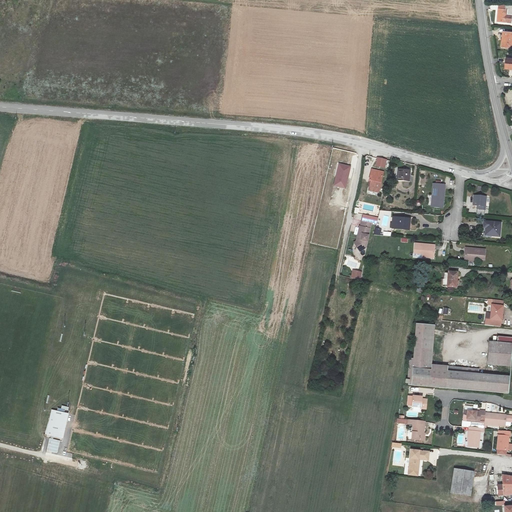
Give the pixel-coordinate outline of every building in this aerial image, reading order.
[(498,9),(497,20),(511,22),(511,14),(507,14),(507,10),(498,9)] [(511,31),(504,31),(503,45),(511,46),(511,31)] [(387,160),(378,157),(375,166),(385,169),(387,160)] [(352,166),(339,163),(333,186),(346,189),(352,166)] [(409,170),(397,169),(397,181),(409,182),(409,170)] [(369,186),(379,188),(382,172),(371,170),(368,180),(371,180),(369,186)] [(378,192),(379,188),(369,186),(371,180),(368,180),(366,189),(378,192)] [(442,195),(443,196),(445,185),(433,184),(431,201),(441,202),(442,195)] [(486,197),(474,196),(473,205),(476,206),(476,209),(485,210),(486,197)] [(409,219),(393,218),(392,229),(402,230),(402,227),(409,227),(409,219)] [(371,223),(362,220),(360,227),(359,226),(357,237),(359,237),(358,239),(355,241),(358,244),(356,245),(359,250),(364,247),(371,223)] [(499,223),(483,222),(482,228),(485,228),(485,236),(498,237),(499,223)] [(423,254),(432,255),(433,246),(414,245),(413,252),(424,253),(423,254)] [(464,249),(464,257),(472,258),(473,257),(483,258),(483,251),(464,249)] [(449,272),(448,287),(457,288),(458,273),(449,272)] [(503,307),(492,305),(490,319),(501,321),(503,307)] [(412,358),(408,358),(406,380),(404,379),(404,384),(406,384),(406,386),(448,391),(511,396),(511,386),(511,376),(478,374),(478,369),(431,364),(435,326),(415,323),(412,358)] [(493,342),(491,364),(511,366),(511,337),(501,336),(500,342),(493,342)] [(427,412),(428,401),(422,400),(423,398),(413,397),(411,409),(417,409),(416,414),(421,414),(421,411),(427,412)] [(63,439),(68,413),(51,409),(46,435),(63,439)] [(480,413),(472,412),(464,412),(463,422),(479,423),(480,420),(485,421),(485,415),(486,413),(480,412),(480,413)] [(485,415),(485,421),(485,425),(505,427),(506,417),(485,415)] [(423,442),(425,427),(422,427),(422,423),(408,422),(408,426),(414,426),(412,441),(423,442)] [(470,441),(469,448),(479,449),(481,430),(470,429),(469,441),(470,441)] [(509,437),(499,436),(498,450),(507,451),(507,446),(508,446),(509,437)] [(46,451),(57,454),(60,441),(49,438),(46,451)] [(427,460),(428,452),(411,450),(409,470),(418,471),(419,459),(427,460)] [(474,472),(453,469),(449,494),(470,497),(474,472)] [(508,494),(511,494),(510,477),(501,475),(503,495),(508,494)]
